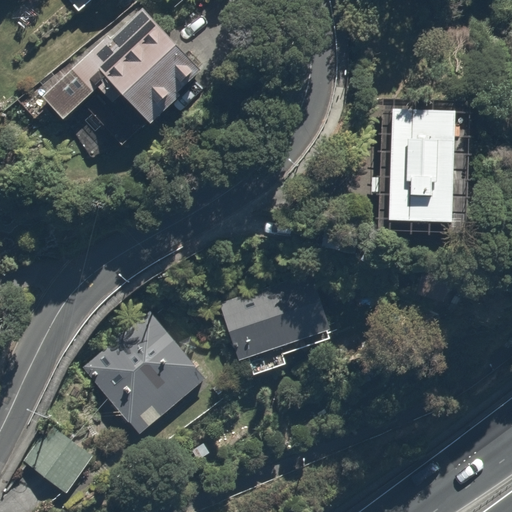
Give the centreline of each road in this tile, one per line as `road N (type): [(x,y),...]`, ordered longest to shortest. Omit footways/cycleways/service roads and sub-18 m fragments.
road 1 (residential): [(302,0),(309,77),(293,125),(229,193),(80,284),(44,335),(0,430)]
road 2 (trunk): [(400,511),(511,429)]
